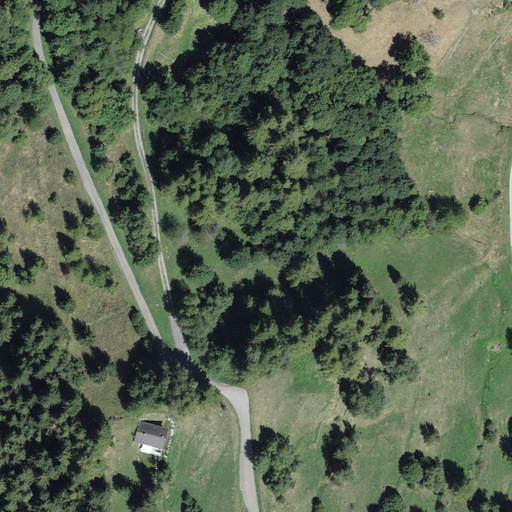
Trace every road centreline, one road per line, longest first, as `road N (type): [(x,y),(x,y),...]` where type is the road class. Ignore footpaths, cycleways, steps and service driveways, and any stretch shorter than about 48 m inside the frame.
road 1 (unclassified): [(254,511),(244,477),(243,404),(160,342),(50,79),(41,0)]
road 2 (track): [(183,365),(137,125),(138,53),(165,0)]
